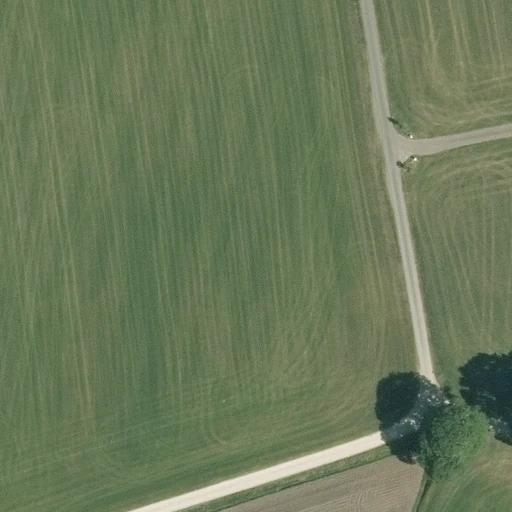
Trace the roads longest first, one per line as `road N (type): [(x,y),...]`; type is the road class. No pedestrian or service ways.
road 1 (unclassified): [(435,420),(365,0)]
road 2 (track): [(511,435),(435,420),(168,511)]
